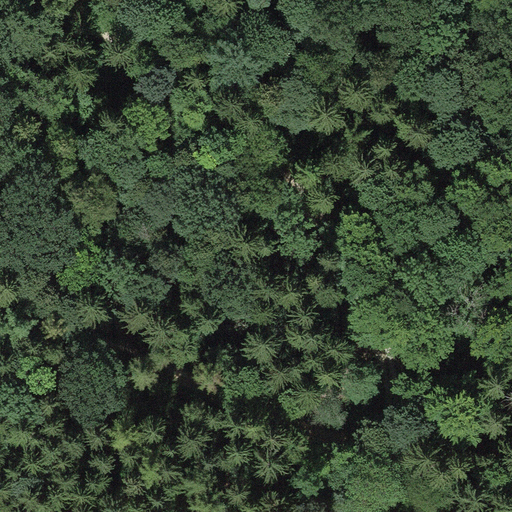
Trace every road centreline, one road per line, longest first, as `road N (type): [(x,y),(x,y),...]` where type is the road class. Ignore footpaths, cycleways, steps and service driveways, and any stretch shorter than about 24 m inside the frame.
road 1 (track): [(81,0),(284,172),(318,215),(357,290),(420,511)]
road 2 (track): [(0,288),(72,318),(147,390),(242,416),(291,412),(331,397),(369,327)]
